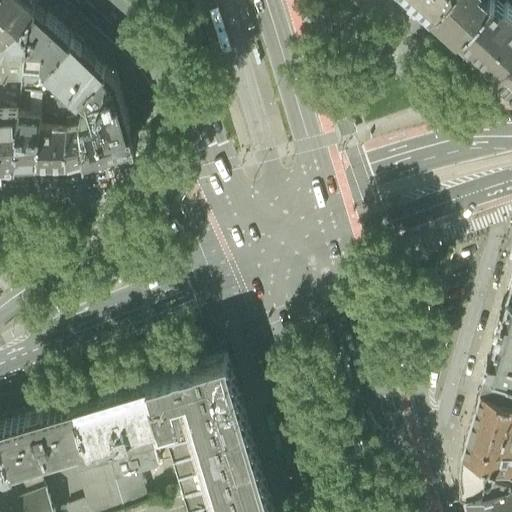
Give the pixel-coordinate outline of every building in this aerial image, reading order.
[(31,0),(0,0),(0,45),(25,45),(26,34),(27,34),(28,4),(31,0)] [(72,28),(41,0),(31,0),(28,4),(27,34),(26,34),(25,45),(25,51),(44,51),(47,54),(72,28)] [(435,0),(432,4),(460,29),(486,0),(435,0)] [(486,0),(460,29),(497,63),(511,47),(511,1),(510,0),(504,0),(502,3),(499,0),(486,0)] [(106,60),(72,28),(47,54),(44,57),(79,89),(106,60)] [(511,47),(497,63),(511,76),(511,47)] [(79,89),(44,57),(43,71),(44,71),(43,78),(66,79),(67,99),(79,97),(79,89)] [(106,60),(79,89),(79,97),(81,117),(80,117),(84,153),(136,138),(116,69),(106,60)] [(43,71),(23,69),(20,104),(41,105),(43,78),(44,71),(43,71)] [(66,79),(43,78),(41,105),(40,117),(67,119),(68,105),(68,104),(67,99),(66,79)] [(79,97),(67,99),(68,104),(68,105),(67,119),(80,117),(81,117),(79,97)] [(0,104),(0,160),(15,159),(20,104),(0,104)] [(41,105),(20,104),(15,159),(37,159),(40,117),(41,105)] [(341,134),(358,129),(352,110),(335,116),(341,134)] [(67,119),(40,117),(37,159),(65,158),(67,119)] [(80,117),(67,119),(65,158),(84,153),(80,117)] [(491,346),(489,355),(511,361),(511,284),(509,283),(498,321),(491,346)] [(227,345),(149,369),(162,416),(181,480),(191,511),(228,511),(272,499),(227,345)] [(486,364),(482,378),(511,386),(511,361),(489,355),(486,364)] [(162,416),(149,369),(142,371),(131,375),(111,381),(84,389),(75,392),(89,438),(151,419),(156,418),(162,416)] [(479,386),(463,442),(511,456),(511,386),(482,378),(479,386)] [(6,413),(0,414),(0,425),(15,475),(40,468),(57,463),(53,449),(61,446),(69,444),(89,438),(75,392),(48,400),(6,413)] [(277,426),(272,411),(265,413),(270,428),(277,426)] [(112,456),(126,500),(149,492),(141,464),(157,460),(159,455),(155,442),(157,441),(151,419),(89,438),(96,461),(112,456)] [(0,511),(25,511),(15,475),(0,425),(0,511)] [(278,430),(272,432),(277,447),(283,445),(278,430)] [(71,499),(75,511),(96,511),(126,500),(112,456),(96,461),(89,438),(69,444),(73,458),(76,457),(88,492),(71,499)] [(511,511),(511,456),(463,442),(458,460),(472,511),(511,511)] [(57,511),(40,468),(15,475),(25,511),(57,511)] [(276,511),(272,499),(228,511),(276,511)]
